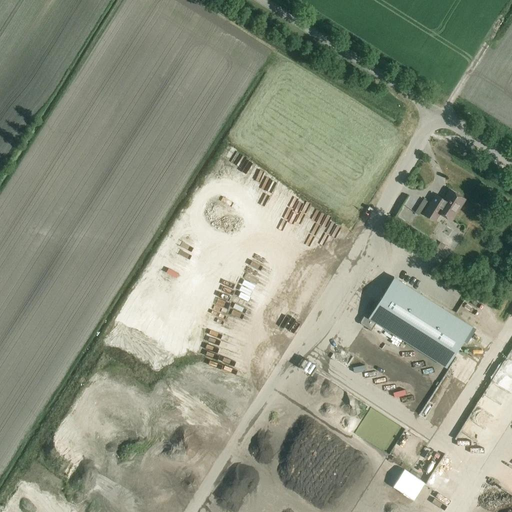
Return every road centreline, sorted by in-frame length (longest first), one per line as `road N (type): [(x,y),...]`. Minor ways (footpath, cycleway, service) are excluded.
road 1 (unclassified): [(434,112),(260,0)]
road 2 (unknown): [(281,376),(435,511)]
